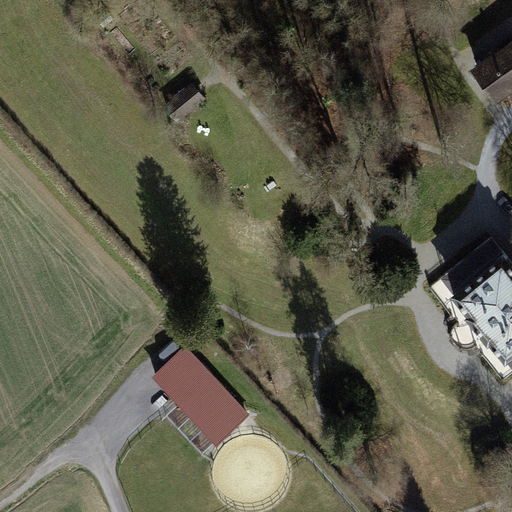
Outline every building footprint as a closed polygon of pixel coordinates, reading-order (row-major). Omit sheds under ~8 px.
[(511,42),(478,68),(497,93),(511,82),(511,42)] [(336,156),(254,58),(239,71),(321,169),(336,156)] [(202,97),(191,84),(166,105),(177,118),(202,97)] [(360,229),(354,230),(351,234),(352,240),(357,243),(363,242),(366,237),(365,232),(360,229)] [(491,237),(429,286),(456,320),(453,322),(451,325),(450,329),(449,332),(450,335),(451,339),(453,342),(456,346),(458,347),(463,348),(468,348),(472,347),(476,345),(502,379),(511,371),(511,261),(502,249),(502,250),(491,237)] [(176,381),(199,361),(184,345),(155,373),(169,388),(176,381)] [(176,381),(224,433),(246,412),(199,361),(176,381)]
